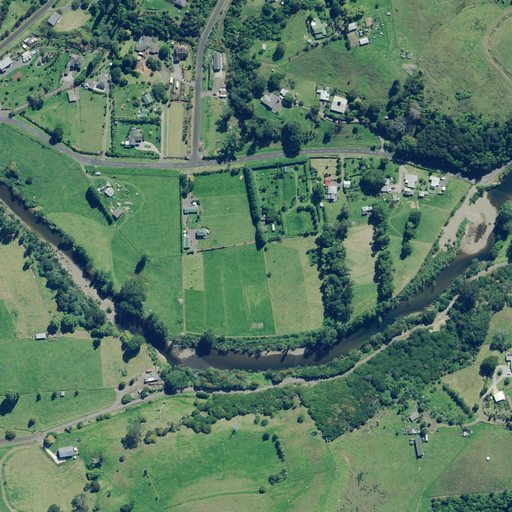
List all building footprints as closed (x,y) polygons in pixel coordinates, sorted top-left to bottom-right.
[(61,16),(54,11),(45,22),(52,27),(61,16)] [(321,25),(319,18),(314,19),(315,24),(311,24),(313,34),(315,33),(316,39),(324,37),(324,35),(326,35),(324,24),(321,25)] [(146,49),(148,47),(150,38),(142,36),(141,40),(139,40),(138,44),(136,44),(135,50),(141,52),(144,50),(144,51),(146,49)] [(159,43),(156,42),(155,44),(151,43),(150,53),(155,53),(155,52),(158,53),(159,48),(158,48),(159,43)] [(182,60),(182,59),(183,59),(183,57),(186,58),(187,56),(188,56),(188,52),(185,51),(185,48),(182,48),(182,50),(176,49),(176,54),(174,54),(174,61),(180,62),(180,60),(182,60)] [(30,55),(27,51),(21,55),(24,60),(30,55)] [(84,61),(81,60),(82,57),(78,55),(76,59),(73,58),(71,65),(81,69),(84,61)] [(0,70),(11,63),(8,57),(0,61),(0,70)] [(105,75),(100,73),(96,86),(104,89),(108,77),(104,76),(105,75)] [(328,101),(329,97),(329,94),(326,94),(327,91),(317,90),(317,93),(321,93),(320,97),(320,100),(328,101)] [(291,93),(286,91),(282,97),(286,100),(291,93)] [(153,101),(149,94),(142,98),(146,105),(153,101)] [(280,99),(273,95),(270,99),(265,95),(261,102),(272,109),(277,101),(278,102),(280,99)] [(343,114),(347,100),(335,96),(331,110),(343,114)] [(149,110),(142,109),(141,114),(140,114),(140,118),(147,119),(147,113),(149,114),(149,110)] [(138,135),(138,130),(129,129),(129,142),(125,142),(125,145),(135,146),(135,141),(138,141),(144,141),(144,135),(138,135)] [(417,176),(405,175),(404,180),(406,180),(405,183),(408,183),(407,187),(414,188),(415,182),(417,182),(417,176)] [(432,181),(431,184),(431,186),(435,187),(436,186),(438,186),(440,179),(430,177),(430,180),(432,181)] [(337,187),(331,187),(328,186),(328,199),(334,200),(335,195),(336,195),(337,187)] [(205,238),(205,236),(206,236),(206,229),(200,230),(200,231),(197,231),(197,236),(202,236),(202,238),(205,238)] [(155,376),(154,371),(147,372),(148,378),(145,378),(145,382),(158,380),(157,376),(155,376)] [(418,417),(415,413),(409,418),(412,422),(418,417)] [(73,456),(71,446),(68,447),(68,448),(58,449),(60,458),(73,456)]
